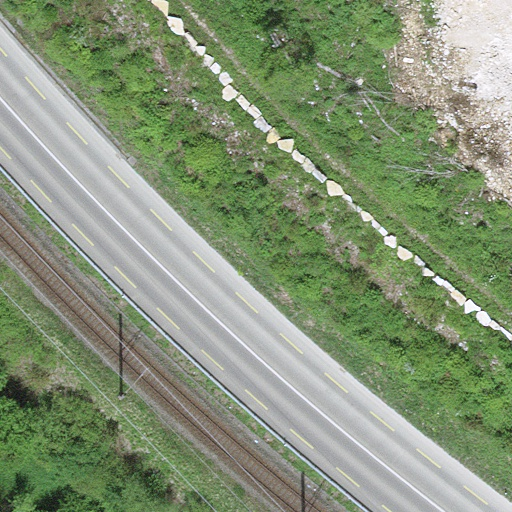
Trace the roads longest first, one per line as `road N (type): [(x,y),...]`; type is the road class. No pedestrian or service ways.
road 1 (primary): [(0,96),(222,325),(445,511)]
road 2 (track): [(165,0),(240,100),(511,330)]
